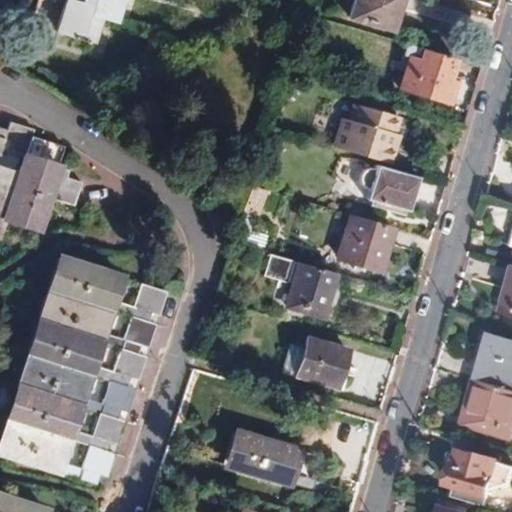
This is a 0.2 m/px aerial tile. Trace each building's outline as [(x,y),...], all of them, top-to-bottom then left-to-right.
[(83,0),(82,4),(67,0),(65,0),(59,22),(36,15),(33,28),(92,45),(100,19),(116,23),(123,0),(83,0)] [(351,0),(347,17),(389,30),(398,0),(351,0)] [(416,0),(409,0),(407,11),(449,20),(452,8),(416,0)] [(454,59),(404,44),(396,71),(403,73),(399,90),(447,104),(453,83),(448,81),(454,59)] [(340,102),(328,146),(388,163),(392,147),(387,145),(390,133),(394,117),(340,102)] [(0,129),(0,150),(17,156),(25,130),(2,123),(0,129)] [(396,135),(390,133),(387,145),(392,147),(396,135)] [(43,195),(51,171),(51,166),(17,156),(11,177),(0,172),(0,221),(33,231),(43,195)] [(415,179),(373,166),(372,171),(365,171),(362,171),(357,178),(357,184),(361,188),(366,190),(363,199),(367,201),(366,206),(399,216),(401,210),(405,211),(415,179)] [(51,171),(43,195),(69,203),(76,179),(51,171)] [(242,208),(258,214),(268,189),(252,183),(242,208)] [(386,226),(346,215),(335,256),(375,269),(386,226)] [(242,226),(239,236),(264,242),(266,231),(242,226)] [(334,272),(266,253),(259,276),(283,283),(284,279),(291,281),(284,305),(321,317),(334,272)] [(52,261),(0,434),(0,457),(55,475),(115,280),(52,261)] [(511,266),(498,309),(511,312),(511,266)] [(153,317),(160,294),(134,286),(127,308),(153,317)] [(143,349),(150,325),(125,317),(118,341),(143,349)] [(239,333),(242,324),(228,320),(226,329),(239,333)] [(511,342),(485,335),(472,380),(511,391),(511,342)] [(332,388),(343,350),(304,338),(293,376),(332,388)] [(134,380),(140,357),(115,350),(108,372),(134,380)] [(509,441),(511,431),(511,391),(472,380),(459,426),(509,441)] [(124,413),(131,390),(106,382),(98,405),(124,413)] [(114,445),(121,422),(95,414),(89,437),(114,445)] [(291,447),(237,432),(228,467),(281,483),(283,474),(291,447)] [(103,479),(111,454),(86,447),(78,471),(103,479)] [(450,498),(496,511),(507,511),(511,497),(511,492),(508,486),(511,473),(511,468),(496,464),(496,461),(449,447),(444,465),(450,467),(445,486),(452,488),(450,498)] [(341,462),(314,454),(307,480),(334,488),(341,462)] [(283,474),(281,483),(303,489),(305,480),(283,474)] [(0,511),(34,511),(0,501),(0,511)]
